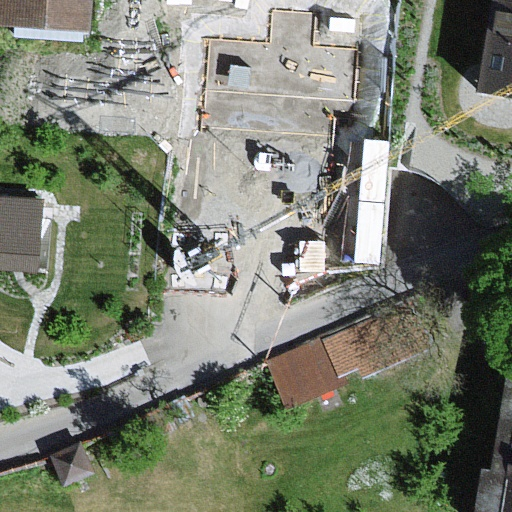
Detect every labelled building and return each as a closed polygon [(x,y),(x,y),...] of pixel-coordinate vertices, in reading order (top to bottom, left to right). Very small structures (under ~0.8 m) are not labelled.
[(115,0),(0,0),(0,29),(101,33),(102,0),(106,0),(115,0)] [(335,74),(339,0),(211,0),(207,65),(335,74)] [(511,0),(504,0),(489,101),(511,104),(511,0)] [(427,104),(407,175),(459,189),(479,118),(427,104)] [(234,275),(236,151),(168,150),(165,273),(234,275)] [(6,212),(0,211),(0,336),(4,276),(43,278),(48,200),(7,198),(6,212)] [(411,296),(329,336),(353,387),(436,347),(411,296)] [(329,336),(270,365),(295,415),(353,387),(329,336)] [(511,511),(511,378),(489,511),(511,511)]
